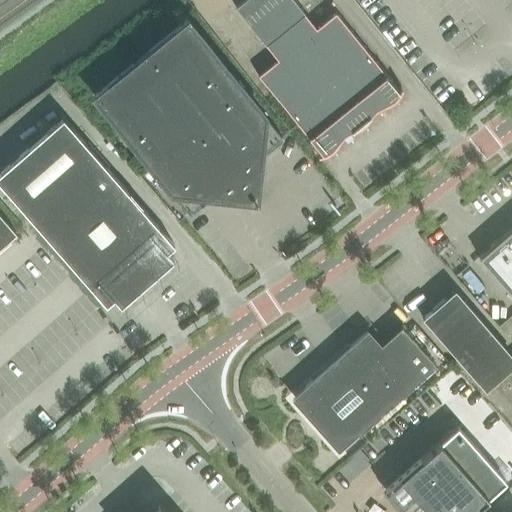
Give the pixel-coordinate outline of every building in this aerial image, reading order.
[(335,11),(316,27),(304,12),(294,0),(242,0),(235,6),(265,43),(277,58),(258,74),(319,149),(321,152),(317,153),(318,154),(322,154),(325,153),(328,151),(331,149),(334,146),(336,143),(338,141),(339,138),(341,135),(344,139),(350,134),(347,131),(351,129),(354,128),(356,127),(359,126),(362,123),(365,120),(368,118),(369,116),(372,110),(375,108),(378,106),(382,104),(384,103),(387,102),(390,100),(393,98),(396,96),(399,93),(400,90),(402,86),(400,86),(399,89),(335,11)] [(94,95),(190,213),(283,138),(187,20),(94,95)] [(113,297),(119,305),(173,258),(166,250),(174,243),(62,116),(0,169),(0,183),(105,303),(113,297)] [(0,246),(16,232),(0,213),(0,246)] [(511,226),(478,256),(511,293),(511,226)] [(445,297),(432,308),(433,310),(423,316),(422,315),(421,316),(485,388),(491,383),(511,406),(511,355),(459,295),(458,295),(457,295),(456,295),(455,295),(448,300),(445,297)] [(511,314),(499,326),(511,340),(511,314)] [(403,329),(382,348),(366,331),(304,386),(309,391),(297,402),(304,410),(305,409),(333,440),(331,441),(337,447),(356,431),(358,433),(436,364),(400,324),(399,325),(403,329)] [(403,507),(403,511),(469,511),(506,480),(457,425),(412,465),(413,467),(387,489),(403,507)]
